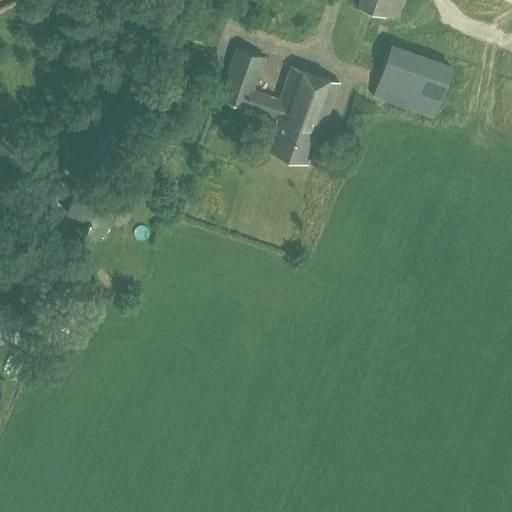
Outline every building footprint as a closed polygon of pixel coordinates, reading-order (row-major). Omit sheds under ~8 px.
[(387,15),(398,19),(404,0),(359,0),(358,6),(387,15)] [(156,58),(179,64),(188,26),(165,21),(156,58)] [(267,147),(306,161),(317,129),(321,131),(339,82),(292,65),(280,97),(254,88),(266,56),(235,45),(217,95),(278,115),(267,147)] [(434,117),(446,82),(385,61),(372,95),(434,117)] [(87,231),(102,237),(118,198),(102,192),(99,199),(75,189),(66,211),(91,221),(87,231)]
